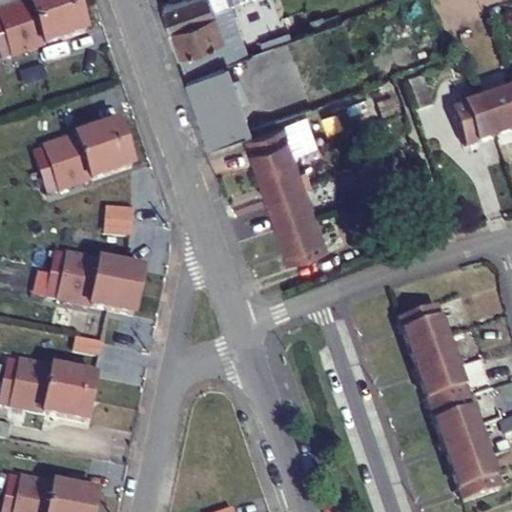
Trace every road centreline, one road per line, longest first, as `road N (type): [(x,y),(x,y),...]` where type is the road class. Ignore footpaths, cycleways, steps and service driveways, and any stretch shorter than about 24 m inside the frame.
road 1 (residential): [(239,328),(503,238)]
road 2 (residential): [(125,0),(201,218)]
road 3 (residential): [(248,352),(305,511)]
road 4 (residential): [(201,218),(170,374)]
road 5 (residential): [(170,374),(142,511)]
